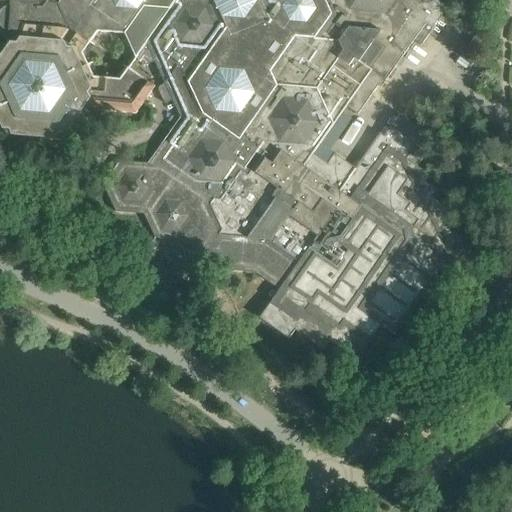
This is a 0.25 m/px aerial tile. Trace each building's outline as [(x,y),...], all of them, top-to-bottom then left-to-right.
[(173,0),(0,0),(10,2),(10,18),(9,32),(13,38),(0,56),(0,125),(5,135),(61,140),(83,109),(135,114),(148,96),(153,86),(128,67),(119,79),(93,78),(81,52),(97,31),(125,34),(173,0)] [(120,161),(103,185),(116,212),(143,214),(155,238),(139,262),(151,288),(180,291),(196,268),(254,273),(279,290),(326,164),(312,153),(347,104),(358,112),(377,86),(380,88),(413,41),(420,46),(450,4),(448,0),(173,0),(125,34),(135,57),(146,66),(153,62),(164,85),(157,88),(163,104),(173,101),(180,118),(148,164),(120,161)] [(448,10),(443,17),(471,37),(477,29),(449,9),(448,10)] [(469,63),(473,57),(485,40),(478,35),(476,34),(460,57),(469,63)] [(326,164),(279,290),(259,319),(289,339),(295,330),(322,350),(329,341),(356,361),(381,326),(395,336),(437,275),(451,285),(472,256),(459,247),(463,240),(450,231),(455,224),(442,214),(447,208),(434,198),(439,192),(426,182),(430,175),(416,166),(420,161),(423,156),(413,149),(417,143),(391,125),(383,137),(379,134),(354,168),(334,154),(326,164)]
